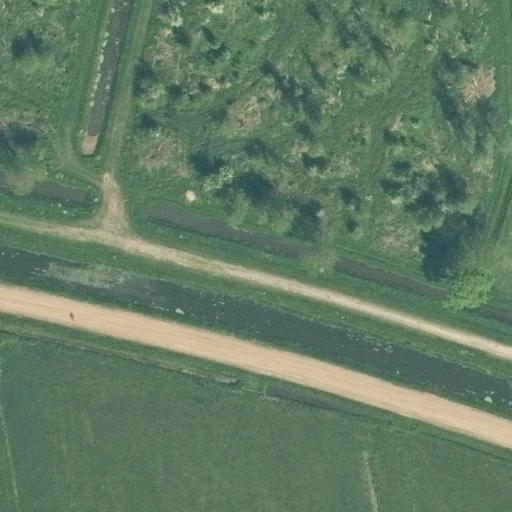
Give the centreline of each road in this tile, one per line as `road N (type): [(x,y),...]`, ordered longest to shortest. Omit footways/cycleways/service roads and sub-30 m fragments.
road 1 (track): [(511,356),(100,235),(112,189),(62,168),(84,49)]
road 2 (track): [(0,296),(332,377),(511,436)]
